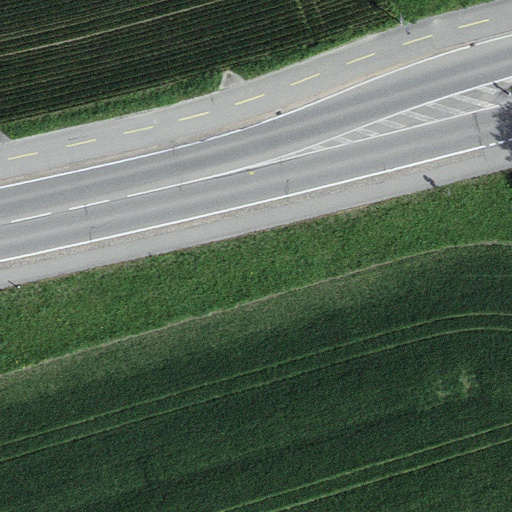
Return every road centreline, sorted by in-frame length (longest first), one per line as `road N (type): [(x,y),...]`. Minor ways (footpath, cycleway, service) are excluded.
road 1 (primary): [(0,224),(399,121)]
road 2 (primary): [(511,53),(470,67),(399,121)]
